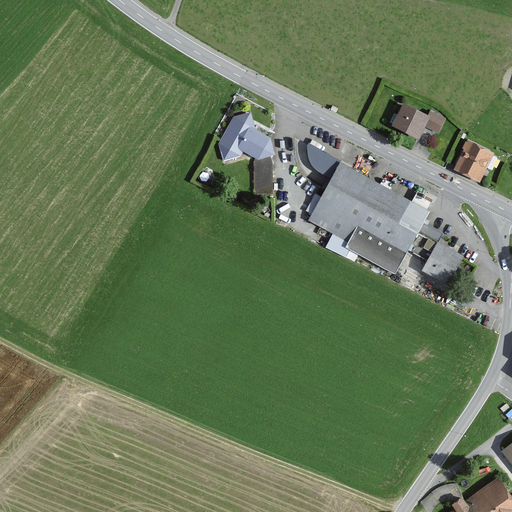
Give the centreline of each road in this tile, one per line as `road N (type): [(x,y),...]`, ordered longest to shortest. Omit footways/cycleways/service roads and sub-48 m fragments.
road 1 (secondary): [(511,213),(238,76),(119,0)]
road 2 (tertiary): [(491,380),(402,511)]
road 3 (tertiary): [(511,241),(508,333),(491,380)]
